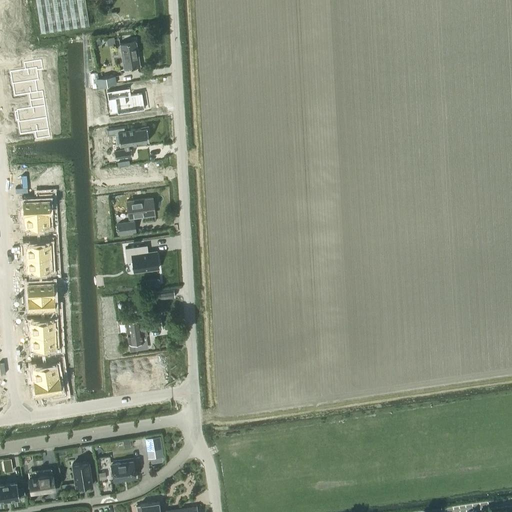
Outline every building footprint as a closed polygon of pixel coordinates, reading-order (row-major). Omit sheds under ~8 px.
[(12,0),(12,7),(26,8),(25,14),(39,15),(39,8),(35,8),(35,0),(12,0)] [(10,21),(9,34),(34,35),(34,24),(39,24),(39,16),(25,16),(25,22),(10,21)] [(7,35),(6,44),(8,44),(8,46),(23,47),(23,54),(37,55),(37,47),(33,47),(34,35),(9,34),(9,35),(7,35)] [(140,66),(136,41),(119,43),(123,68),(140,66)] [(24,66),(9,69),(11,81),(12,81),(35,78),(34,66),(38,65),(37,57),(23,60),(24,66)] [(98,86),(116,83),(115,76),(98,78),(97,72),(90,73),(93,87),(98,87),(98,86)] [(35,78),(12,81),(14,93),(28,91),(29,98),(42,95),(41,88),(37,89),(35,78)] [(107,91),(108,99),(115,98),(117,113),(144,109),(142,92),(130,94),(130,93),(128,93),(127,88),(130,88),(129,87),(107,91)] [(16,109),(14,109),(16,118),(18,118),(18,120),(41,116),(39,105),(44,104),(42,97),(29,99),(30,105),(16,108),(16,109)] [(18,120),(17,120),(19,132),(34,130),(35,137),(49,135),(48,127),(43,128),(42,116),(41,116),(18,120)] [(114,151),(115,158),(132,156),(131,148),(129,148),(129,145),(137,143),(136,142),(149,140),(147,131),(149,131),(148,125),(140,126),(141,128),(135,129),(134,128),(117,131),(118,133),(115,134),(116,144),(119,143),(120,146),(124,145),(125,149),(114,151)] [(38,200),(23,201),(24,213),(48,212),(47,200),(51,200),(51,192),(38,193),(38,200)] [(152,197),(126,201),(128,218),(129,218),(133,217),(154,214),(152,197)] [(24,214),(22,214),(23,223),(25,223),(25,225),(39,225),(40,231),(53,231),(53,223),(48,223),(48,212),(24,213),(24,214)] [(134,220),(116,223),(117,234),(135,231),(134,220)] [(26,245),(24,245),(25,254),(27,254),(27,256),(50,255),(49,243),(54,243),(53,235),(40,236),(40,243),(26,244),(26,245)] [(144,245),(125,248),(127,261),(132,261),(134,271),(158,268),(156,250),(147,252),(147,250),(145,251),(144,245)] [(50,255),(27,256),(27,268),(42,268),(42,274),(55,274),(55,266),(50,266),(50,255)] [(43,282),(28,283),(28,296),(53,294),(52,283),(56,283),(56,275),(42,276),(43,282)] [(175,297),(174,289),(156,291),(157,299),(175,297)] [(53,294),(28,296),(29,308),(44,307),(44,314),(58,313),(57,306),(53,306),(53,294)] [(30,324),(28,325),(29,334),(31,333),(31,335),(54,334),(53,322),(58,322),(58,314),(44,315),(45,322),(30,323),(30,324)] [(141,318),(125,320),(128,344),(129,344),(130,351),(135,351),(134,344),(143,342),(144,342),(143,336),(146,336),(147,336),(147,331),(162,329),(161,318),(141,321),(141,318)] [(54,334),(31,335),(32,348),(46,347),(46,354),(60,353),(59,345),(55,345),(54,334)] [(33,369),(31,369),(32,378),(34,378),(35,379),(57,375),(56,364),(60,364),(59,356),(46,358),(47,365),(33,367),(33,369)] [(58,375),(34,379),(36,392),(51,390),(52,397),(66,395),(64,387),(60,387),(58,375)] [(145,437),(148,458),(162,455),(159,435),(145,437)] [(88,461),(72,464),(73,474),(74,480),(75,487),(92,484),(96,484),(95,477),(91,478),(88,461)] [(114,481),(135,478),(133,461),(111,464),(114,481)] [(31,493),(55,490),(52,473),(35,476),(35,475),(32,476),(29,477),(31,493)] [(0,501),(18,498),(19,499),(16,481),(0,483),(0,501)] [(140,505),(136,505),(136,511),(197,511),(197,505),(196,505),(196,506),(160,511),(159,501),(140,504),(140,505)]
